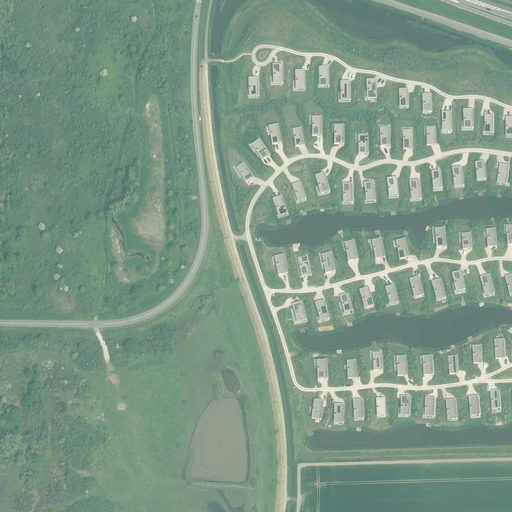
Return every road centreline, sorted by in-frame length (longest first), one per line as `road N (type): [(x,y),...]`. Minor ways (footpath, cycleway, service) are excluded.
road 1 (unclassified): [(284,511),(279,400),(213,153),(205,65),(211,0)]
road 2 (tertiary): [(0,323),(127,321),(161,308),(192,275),(205,236),(193,61),(199,0)]
road 3 (tertiary): [(511,44),(385,0)]
